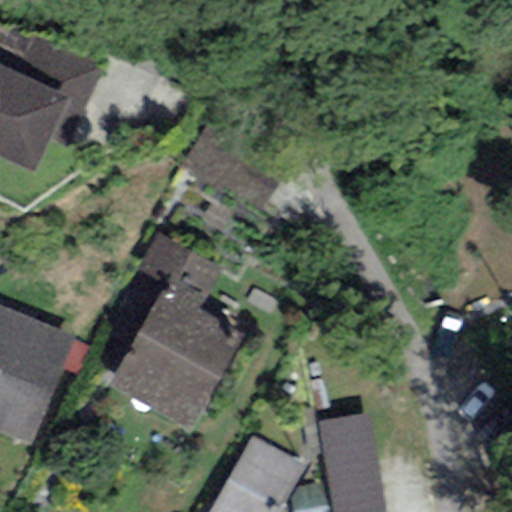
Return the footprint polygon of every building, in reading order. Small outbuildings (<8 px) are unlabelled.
[(21,74),(0,64),(0,142),(34,158),(47,129),(66,137),(97,69),(36,41),(21,74)] [(254,130),(214,107),(182,163),(260,208),(283,168),(245,146),(254,130)] [(224,263),(161,226),(131,277),(143,284),(116,331),(134,341),(112,378),(185,420),(240,325),(201,302),(224,263)] [(73,338),(0,308),(0,429),(29,442),(73,338)] [(391,511),(376,411),(323,419),(336,511),(391,511)] [(273,511),(301,462),(250,433),(206,511),(273,511)]
